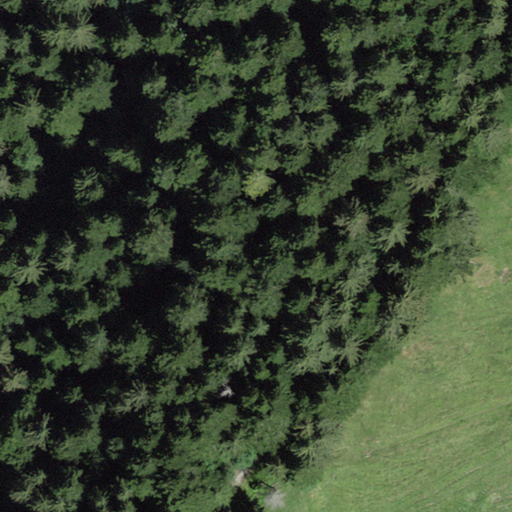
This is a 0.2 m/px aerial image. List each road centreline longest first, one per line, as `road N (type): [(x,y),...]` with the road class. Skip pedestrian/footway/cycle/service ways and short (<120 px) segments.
road 1 (track): [(511,20),(347,338),(238,471),(215,511)]
road 2 (track): [(260,444),(322,459),(371,453),(511,408)]
